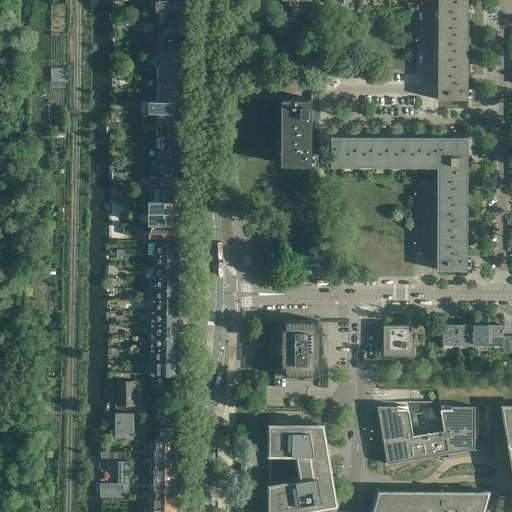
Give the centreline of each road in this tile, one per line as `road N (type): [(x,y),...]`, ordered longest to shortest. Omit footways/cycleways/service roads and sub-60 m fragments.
road 1 (secondary): [(206,298),(207,0)]
road 2 (residential): [(349,511),(364,297)]
road 3 (secondary): [(205,511),(206,298)]
road 4 (residential): [(429,92),(342,91),(333,101),(337,120),(429,121)]
road 5 (residential): [(504,297),(504,120)]
road 6 (tertiary): [(364,297),(206,298)]
